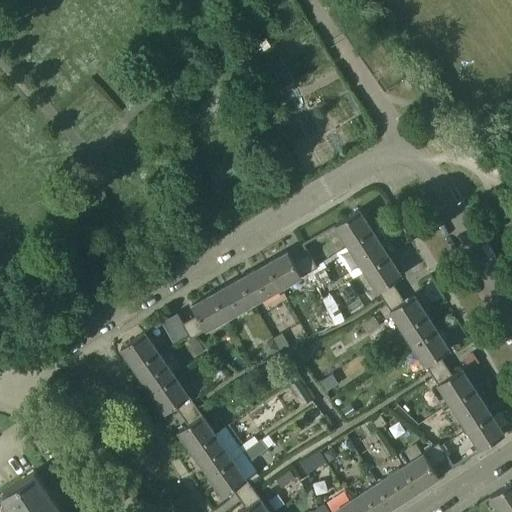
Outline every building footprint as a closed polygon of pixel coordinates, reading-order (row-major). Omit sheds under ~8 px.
[(270,132),(284,126),(280,117),(266,122),(270,132)] [(359,209),(335,225),(348,245),(372,229),(359,209)] [(372,229),(348,245),(365,271),(389,255),(388,253),(374,231),(372,229)] [(294,261),(288,251),(267,263),(281,288),(302,277),(294,261)] [(301,257),(309,273),(317,269),(308,253),(301,257)] [(389,255),(365,271),(382,297),(383,298),(397,288),(396,287),(392,281),(402,275),(389,255)] [(281,288),(267,263),(240,277),(255,303),(281,288)] [(314,273),(322,287),(332,281),(324,267),(314,273)] [(255,303),(240,277),(213,292),(228,318),(255,303)] [(228,318),(213,292),(192,304),(198,315),(207,330),(228,318)] [(399,292),(385,302),(386,303),(402,327),(403,329),(427,313),(426,312),(414,293),(404,299),(401,294),(399,292)] [(427,313),(403,329),(413,344),(437,329),(427,313)] [(380,325),(373,315),(361,323),(368,333),(380,325)] [(191,319),(183,324),(191,338),(199,334),(191,319)] [(437,329),(413,344),(414,346),(431,372),(445,362),(444,361),(441,355),(450,349),(438,330),(437,329)] [(134,368),(158,351),(144,331),(120,347),(134,368)] [(274,337),(280,350),(289,346),(283,333),(274,337)] [(279,350),(273,338),(268,341),(265,349),(268,356),(279,350)] [(191,345),(196,354),(204,350),(199,341),(191,345)] [(152,394),(176,377),(158,351),(134,368),(152,394)] [(448,367),(434,376),(436,379),(451,403),(475,388),(462,367),(453,374),(449,368),(448,367)] [(339,383),(332,374),(321,381),(328,390),(339,383)] [(176,377),(152,394),(165,413),(175,406),(178,410),(180,413),(195,403),(193,401),(176,377)] [(299,396),(305,405),(312,399),(299,380),(289,387),(297,398),(299,396)] [(475,388),(451,403),(453,405),(467,427),(468,429),(492,413),(491,411),(477,389),(475,388)] [(347,417),(356,412),(350,404),(342,409),(347,417)] [(187,423),(178,430),(192,451),(216,434),(198,407),(197,406),(182,417),(184,419),(187,423)] [(492,413),(468,429),(481,449),(505,433),(492,413)] [(378,427),(385,423),(380,415),(373,419),(378,427)] [(216,434),(192,451),(208,475),(233,458),(241,453),(246,461),(264,448),(259,440),(243,451),(226,427),(216,434)] [(431,447),(440,461),(448,456),(439,442),(431,447)] [(411,460),(400,467),(416,491),(439,476),(432,466),(440,461),(431,447),(422,453),(416,443),(405,450),(411,460)] [(324,453),(329,462),(335,459),(336,452),(333,447),(324,453)] [(327,462),(319,450),(300,461),(308,474),(327,462)] [(233,458),(208,475),(223,495),(232,488),(236,494),(237,495),(252,485),(251,484),(247,478),(233,458)] [(392,506),(416,491),(400,467),(377,482),(392,506)] [(65,511),(36,468),(3,490),(18,511),(65,511)] [(276,479),(281,487),(295,477),(290,470),(276,479)] [(511,481),(491,495),(501,511),(507,511),(511,509),(511,481)] [(354,497),(363,511),(383,511),(392,506),(377,482),(354,497)] [(245,506),(236,511),(270,511),(259,496),(255,491),(255,489),(240,499),(241,500),(245,506)] [(317,511),(363,511),(354,497),(330,511),(329,511),(324,503),(316,509),(317,511)]
